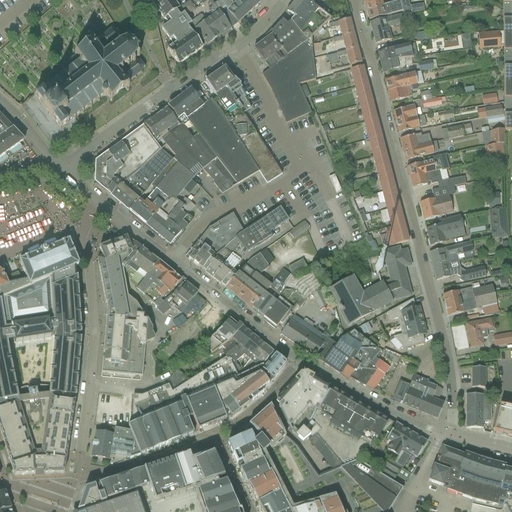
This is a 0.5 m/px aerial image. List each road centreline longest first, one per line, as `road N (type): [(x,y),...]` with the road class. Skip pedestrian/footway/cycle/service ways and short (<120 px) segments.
road 1 (residential): [(450,435),(447,361),(352,0)]
road 2 (residential): [(63,171),(237,44),(284,0)]
road 3 (residential): [(298,358),(94,198)]
road 4 (residential): [(439,432),(298,358)]
